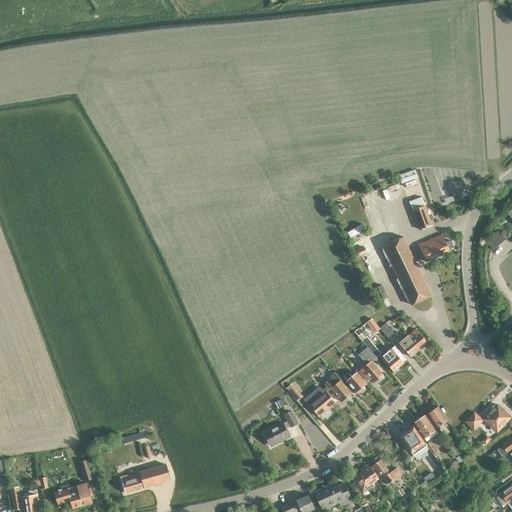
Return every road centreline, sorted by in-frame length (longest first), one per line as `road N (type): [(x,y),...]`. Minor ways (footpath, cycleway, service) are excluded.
road 1 (tertiary): [(184,511),(311,473),(438,369)]
road 2 (tertiary): [(472,321),(468,228),(511,173)]
